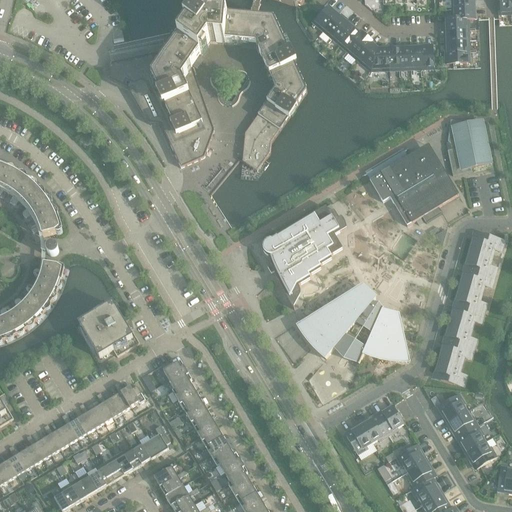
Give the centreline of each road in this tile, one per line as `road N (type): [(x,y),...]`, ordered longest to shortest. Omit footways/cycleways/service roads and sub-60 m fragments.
road 1 (tertiary): [(161,223),(293,445)]
road 2 (tertiary): [(305,437),(173,216)]
road 3 (tertiary): [(173,216),(115,125),(82,94),(0,48)]
road 4 (tertiary): [(0,66),(72,104),(104,133),(161,223)]
road 5 (residential): [(511,224),(458,232),(420,367),(399,381)]
road 6 (residential): [(278,511),(176,342)]
road 7 (residential): [(0,447),(166,347)]
road 8 (residential): [(506,511),(470,499),(399,381)]
road 9 (residential): [(110,252),(57,174),(0,131)]
